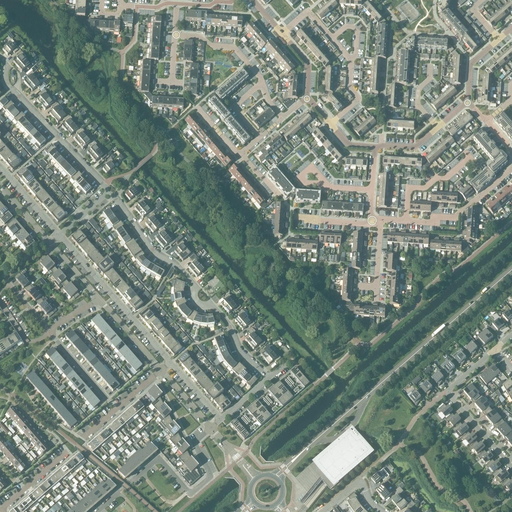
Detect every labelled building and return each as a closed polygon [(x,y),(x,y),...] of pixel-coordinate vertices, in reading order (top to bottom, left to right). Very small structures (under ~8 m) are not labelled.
[(338,6),(338,5),(337,0),(335,2),(332,0),(331,0),(328,3),(334,9),(338,6)] [(439,0),(439,1),(438,4),(437,4),(437,7),(438,7),(438,11),(442,15),(440,17),(442,20),(442,21),(443,23),(444,23),(444,22),(449,28),(450,28),(449,29),(450,31),(451,31),(451,30),(457,36),(456,37),(458,39),(459,38),(461,41),(462,40),(469,35),(448,10),(449,9),(447,6),(450,4),(448,2),(450,0),(439,0)] [(363,7),(367,12),(373,6),(370,2),(367,4),(365,2),(363,6),(363,7)] [(330,13),(334,9),(328,3),(324,7),(330,13)] [(511,8),(508,4),(503,7),(509,14),(511,10),(511,8)] [(367,12),(371,16),(377,10),(373,6),(367,12)] [(326,16),(330,13),(324,7),(320,10),(326,16)] [(503,7),(499,11),(505,17),(509,14),(503,7)] [(465,15),(459,9),(456,11),(462,18),(465,15)] [(321,20),(326,16),(320,10),(316,14),(319,17),(320,19),(321,20)] [(371,16),(374,20),(380,14),(377,10),(371,16)] [(85,12),(75,11),(75,16),(80,17),(80,19),(82,21),(86,17),(86,14),(85,14),(85,12)] [(499,11),(495,14),(501,21),(505,17),(499,11)] [(378,24),(378,25),(383,23),(381,21),(383,19),(384,19),(382,16),(380,14),(374,20),(377,23),(378,24)] [(495,14),(491,18),(497,24),(501,21),(495,14)] [(242,25),(245,25),(246,22),(242,22),(242,18),(237,18),(236,28),(241,28),(242,25)] [(497,24),(491,18),(487,22),(493,28),(497,24)] [(383,23),(378,25),(379,25),(379,26),(378,26),(376,59),(386,60),(386,55),(386,52),(387,42),(388,27),(386,26),(386,22),(383,19),(381,21),(383,23)] [(88,31),(93,31),(94,21),(91,21),(91,20),(88,20),(85,24),(86,25),(88,26),(88,31)] [(245,25),(243,28),(245,30),(248,34),(256,27),(252,23),(249,26),(246,22),(245,25)] [(248,34),(252,38),(259,31),(256,27),(248,34)] [(297,35),(300,39),(307,34),(303,30),(297,35)] [(252,38),(255,41),(263,35),(259,31),(252,38)] [(466,45),(472,39),(474,37),(471,33),(469,35),(462,40),(466,45)] [(300,39),(304,44),(310,38),(307,34),(300,39)] [(255,41),(258,45),(266,39),(263,35),(255,41)] [(441,38),(441,39),(435,39),(433,39),(433,38),(430,38),(430,39),(428,38),(422,38),(422,37),(419,37),(419,38),(415,37),(415,40),(410,40),(407,42),(406,41),(404,43),(405,44),(402,46),(402,52),(399,52),(399,56),(398,56),(398,59),(399,59),(398,65),(398,67),(397,67),(397,70),(398,70),(398,71),(397,78),(396,78),(396,80),(397,80),(397,84),(406,85),(407,78),(407,72),(408,65),(408,59),(409,53),(411,53),(411,49),(414,50),(415,47),(421,48),(428,48),(434,49),(441,49),(448,50),(450,53),(454,50),(450,45),(448,45),(448,40),(444,40),(444,39),(441,38)] [(304,44),(308,48),(314,42),(310,38),(304,44)] [(262,49),(264,47),(269,43),(266,39),(258,45),(262,49)] [(466,45),(470,49),(476,43),(472,39),(466,45)] [(264,47),(267,51),(275,44),(272,41),(269,43),(264,47)] [(3,47),(2,48),(3,51),(7,56),(12,51),(14,53),(19,49),(16,45),(14,47),(11,44),(9,42),(7,44),(3,47)] [(308,48),(311,52),(317,46),(314,42),(308,48)] [(476,43),(470,49),(473,53),(480,47),(476,43)] [(267,51),(271,55),(278,48),(275,44),(267,51)] [(311,52),(315,56),(321,50),(317,46),(311,52)] [(271,55),(274,59),(282,52),(278,48),(271,55)] [(315,56),(318,60),(325,54),(321,50),(315,56)] [(454,57),(454,63),(462,63),(462,58),(459,58),(459,56),(455,51),(451,54),(454,57)] [(511,55),(508,51),(503,54),(509,60),(511,57),(511,55)] [(13,63),(18,67),(26,60),(22,56),(23,54),(21,52),(17,56),(18,58),(13,63)] [(274,59),(277,63),(285,56),(282,52),(274,59)] [(318,60),(322,64),(328,58),(325,54),(318,60)] [(503,54),(499,58),(505,64),(509,60),(503,54)] [(277,63),(281,66),(288,60),(285,56),(277,63)] [(326,68),(326,69),(331,67),(329,65),(332,63),(328,58),(322,64),(325,68),(326,68)] [(499,58),(495,61),(501,68),(505,64),(499,58)] [(26,60),(18,67),(22,72),(27,67),(28,70),(35,64),(33,62),(31,63),(27,59),(26,60)] [(281,66),(284,70),(292,64),(288,60),(281,66)] [(495,61),(491,65),(497,71),(498,73),(502,69),(501,68),(495,61)] [(290,72),(292,75),(295,74),(292,70),(295,68),(292,64),(284,70),(287,74),(290,72)] [(490,71),(487,73),(492,75),(497,71),(491,65),(487,69),(490,71)] [(326,70),(326,76),(334,76),(335,71),(331,70),(331,67),(326,69),(326,70)] [(29,78),(24,82),(28,87),(36,80),(38,78),(35,76),(32,71),(27,76),(29,78)] [(247,78),(243,72),(237,77),(236,78),(227,86),(215,96),(220,102),(233,91),(247,78)] [(483,76),(483,82),(491,82),(492,75),(487,73),(487,77),(483,76)] [(289,78),(288,83),(298,84),(299,78),(295,78),(295,74),(292,75),(292,78),(289,78)] [(452,84),(452,86),(456,88),(457,85),(460,85),(461,79),(453,79),(452,84)] [(36,80),(28,87),(32,92),(37,87),(39,89),(44,85),(42,83),(40,84),(36,80)] [(328,92),(328,95),(333,94),(333,92),(333,87),(325,86),(325,92),(328,92)] [(451,86),(447,90),(452,96),(456,93),(454,90),(456,88),(452,86),(451,86)] [(139,87),(139,93),(144,93),(144,95),(146,97),(147,98),(151,95),(150,94),(150,91),(149,91),(149,88),(139,87)] [(37,101),(41,106),(49,99),(45,94),(47,93),(45,90),(40,95),(42,97),(37,101)] [(447,90),(443,94),(448,100),(452,96),(447,90)] [(198,91),(189,91),(188,93),(187,93),(187,96),(190,100),(192,98),(192,96),(198,97),(198,91)] [(327,100),(331,104),(337,99),(334,95),(333,94),(328,95),(330,97),(327,100)] [(443,94),(439,97),(444,104),(448,100),(443,94)] [(151,95),(147,98),(148,100),(149,101),(152,101),(152,108),(157,108),(158,98),(155,98),(155,97),(152,96),(151,95)] [(337,99),(331,104),(335,108),(341,103),(344,101),(340,96),(337,99)] [(215,112),(226,124),(242,142),(244,145),(250,140),(216,101),(213,98),(212,97),(209,100),(209,101),(209,102),(209,103),(208,104),(209,105),(215,112)] [(439,97),(435,101),(440,107),(444,104),(439,97)] [(0,103),(0,105),(3,109),(10,102),(6,98),(0,103)] [(178,99),(178,109),(183,110),(183,104),(186,104),(187,103),(184,99),(181,98),(181,99),(178,99)] [(52,108),(53,108),(57,104),(53,100),(51,101),(49,99),(41,106),(45,110),(50,106),(52,108)] [(294,99),(287,99),(287,100),(284,102),(283,104),(287,108),(294,102),(294,99)] [(440,107),(435,101),(430,104),(436,111),(440,107)] [(3,109),(6,112),(13,105),(10,102),(3,109)] [(49,114),(53,119),(62,112),(58,107),(59,105),(57,103),(57,104),(53,108),(54,110),(49,114)] [(341,103),(335,108),(338,113),(345,107),(341,103)] [(6,112),(10,116),(17,109),(13,105),(6,112)] [(268,108),(264,112),(270,119),(275,116),(268,108)] [(10,116),(14,120),(21,113),(17,109),(10,116)] [(64,121),(65,120),(69,117),(67,115),(66,116),(62,112),(53,119),(57,123),(63,119),(64,121)] [(264,112),(260,115),(266,122),(270,119),(264,112)] [(14,120),(17,124),(25,117),(21,113),(14,120)] [(468,113),(464,117),(469,123),(473,120),(468,113)] [(306,114),(302,118),(307,124),(311,121),(306,114)] [(511,124),(502,114),(494,121),(511,142),(511,124)] [(260,115),(256,118),(263,126),(264,125),(266,122),(260,115)] [(62,127),(66,132),(74,125),(70,120),(72,118),(70,116),(69,117),(65,120),(67,123),(62,127)] [(191,116),(185,121),(187,124),(188,124),(188,125),(195,120),(196,119),(194,117),(193,118),(191,116)] [(17,124),(21,128),(28,121),(25,117),(17,124)] [(371,117),(367,121),(372,127),(376,123),(371,117)] [(464,117),(460,121),(465,127),(469,123),(464,117)] [(263,126),(256,118),(252,122),(259,129),(263,126)] [(302,118),(298,121),(303,128),(307,124),(302,118)] [(195,120),(188,125),(192,129),(198,124),(196,121),(197,121),(196,119),(195,120)] [(21,128),(25,132),(32,125),(28,121),(21,128)] [(298,121),(294,125),(299,131),(303,128),(298,121)] [(367,121),(363,124),(368,130),(372,127),(367,121)] [(460,121),(456,124),(461,130),(465,127),(460,121)] [(192,129),(190,131),(193,135),(202,127),(203,127),(201,125),(200,126),(199,125),(199,124),(198,124),(192,129)] [(363,124),(359,128),(364,134),(368,130),(363,124)] [(456,124),(452,128),(457,134),(461,130),(456,124)] [(25,132),(29,136),(36,129),(32,125),(25,132)] [(77,134),(78,133),(82,130),(80,128),(78,129),(74,125),(66,132),(70,136),(75,132),(77,134)] [(294,125),(290,129),(295,135),(299,131),(294,125)] [(202,127),(193,135),(197,139),(205,131),(203,129),(204,128),(203,127),(202,127)] [(364,134),(359,128),(355,131),(360,137),(364,134)] [(457,134),(452,128),(447,131),(453,138),(457,134)] [(29,136),(32,139),(40,132),(36,129),(29,136)] [(74,140),(78,145),(87,138),(88,136),(84,131),(82,129),(82,130),(78,133),(79,136),(74,140)] [(290,129),(286,132),(291,138),(295,135),(290,129)] [(312,134),(316,138),(322,133),(319,129),(312,134)] [(197,139),(200,142),(208,135),(205,131),(197,139)] [(507,159),(504,156),(483,131),(474,139),(494,162),(501,156),(502,158),(489,170),(470,186),(478,194),(496,178),(493,175),(507,163),(506,162),(507,161),(507,160),(507,159)] [(32,139),(36,143),(43,136),(40,132),(32,139)] [(291,138),(286,132),(281,136),(287,142),(291,138)] [(316,138),(319,142),(326,137),(322,133),(316,138)] [(208,135),(200,142),(203,146),(205,145),(212,139),(210,137),(211,136),(209,134),(208,135)] [(36,143),(34,145),(38,149),(40,147),(47,140),(43,136),(36,143)] [(278,136),(274,139),(280,147),(284,143),(278,136)] [(449,136),(445,140),(450,146),(455,143),(449,136)] [(319,142),(323,146),(329,141),(326,137),(319,142)] [(89,147),(90,146),(94,143),(92,141),(91,142),(87,138),(78,145),(83,149),(88,145),(89,147)] [(212,139),(205,145),(209,149),(215,143),(216,142),(215,141),(214,141),(212,139)] [(274,139),(270,143),(277,150),(280,147),(274,139)] [(445,140),(441,144),(446,150),(450,146),(445,140)] [(323,146),(326,150),(333,145),(329,141),(323,146)] [(87,153),(91,158),(99,151),(95,146),(97,144),(95,142),(94,143),(90,146),(92,149),(87,153)] [(215,143),(209,149),(212,153),(218,147),(217,145),(218,144),(216,142),(215,143)] [(270,143),(266,146),(273,153),(277,150),(270,143)] [(441,144),(437,147),(442,154),(446,150),(441,144)] [(44,152),(48,156),(55,149),(51,145),(50,146),(47,149),(44,152)] [(326,150),(330,154),(336,149),(333,145),(326,150)] [(266,146),(262,149),(269,157),(273,153),(266,146)] [(218,147),(212,153),(215,156),(222,151),(223,150),(221,148),(220,149),(218,147)] [(437,147),(433,151),(438,157),(442,154),(437,147)] [(2,160),(10,153),(7,149),(0,155),(0,156),(3,160),(2,160)] [(48,156),(52,160),(59,153),(55,149),(48,156)] [(262,149),(258,153),(265,160),(269,157),(262,149)] [(330,154),(333,158),(340,153),(336,149),(330,154)] [(222,151),(215,156),(219,160),(225,155),(224,153),(224,152),(223,150),(222,151)] [(99,151),(91,158),(95,162),(100,158),(102,160),(107,156),(105,154),(103,155),(99,151)] [(433,151),(429,154),(434,161),(438,157),(433,151)] [(3,160),(6,163),(14,157),(10,153),(2,160),(3,160)] [(52,160),(56,164),(63,157),(59,153),(52,160)] [(265,160),(258,153),(254,156),(261,164),(265,160)] [(340,160),(342,162),(344,158),(340,153),(333,158),(337,163),(340,160)] [(424,158),(424,159),(425,163),(427,168),(431,165),(430,164),(434,161),(429,154),(424,158)] [(219,160),(216,162),(220,166),(229,159),(230,158),(228,156),(227,157),(225,155),(219,160)] [(9,167),(17,160),(14,157),(6,163),(9,167)] [(56,164),(59,168),(67,161),(63,157),(56,164)] [(229,159),(220,166),(223,170),(232,163),(230,160),(231,159),(230,158),(229,159)] [(345,167),(350,167),(351,159),(344,158),(342,162),(342,163),(345,163),(345,167)] [(417,158),(416,166),(422,167),(422,163),(425,163),(424,159),(423,159),(417,158)] [(108,165),(103,170),(107,174),(109,175),(111,175),(112,174),(112,175),(116,172),(113,169),(115,167),(112,164),(114,163),(111,159),(106,163),(108,165)] [(17,160),(9,167),(12,171),(13,170),(13,171),(14,171),(17,168),(16,168),(20,164),(17,160)] [(59,168),(63,171),(70,164),(67,161),(59,168)] [(63,171),(67,175),(74,168),(70,164),(63,171)] [(235,166),(229,172),(232,176),(239,170),(240,169),(238,168),(237,168),(235,166)] [(67,175),(71,179),(78,172),(74,168),(67,175)] [(16,175),(20,179),(27,173),(24,169),(16,175)] [(239,170),(232,176),(236,180),(242,174),(241,173),(242,172),(241,171),(240,169),(239,170)] [(268,174),(266,176),(285,198),(286,199),(291,194),(292,195),(291,197),(290,199),(290,200),(291,200),(292,200),(293,198),(294,196),(295,196),(295,203),(297,203),(299,203),(303,204),(319,205),(320,194),(303,192),(295,192),(295,191),(293,190),(292,189),(285,180),(280,174),(275,169),(268,174)] [(71,179),(74,183),(82,176),(78,172),(71,179)] [(22,183),(31,176),(27,173),(20,179),(20,180),(20,179),(23,183),(22,183)] [(242,174),(236,180),(239,183),(245,178),(246,177),(245,175),(244,176),(242,174)] [(23,183),(26,186),(34,180),(31,176),(22,183),(23,183)] [(74,183),(78,187),(85,180),(82,176),(74,183)] [(245,178),(239,183),(242,187),(249,182),(247,179),(248,179),(246,177),(245,178)] [(26,186),(29,190),(37,183),(34,180),(26,186)] [(78,187),(76,189),(80,193),(82,191),(89,184),(85,180),(78,187)] [(249,182),(242,187),(246,191),(252,186),(253,185),(252,183),(251,184),(249,182)] [(32,194),(40,187),(37,183),(29,190),(32,194)] [(89,184),(82,191),(86,195),(90,191),(92,193),(93,192),(94,190),(93,188),(89,184)] [(252,186),(246,191),(249,195),(256,189),(254,187),(255,186),(253,185),(252,186)] [(468,186),(464,190),(470,197),(474,193),(468,186)] [(35,197),(36,197),(43,191),(40,187),(32,194),(33,194),(35,197)] [(470,197),(464,190),(462,188),(458,191),(460,193),(466,200),(470,197)] [(125,193),(125,196),(130,201),(135,196),(136,198),(141,194),(138,190),(136,192),(134,189),(131,191),(129,189),(125,192),(125,193)] [(249,195),(252,199),(259,193),(256,189),(249,195)] [(505,193),(503,195),(509,201),(511,198),(511,196),(505,189),(503,190),(505,193)] [(36,197),(39,201),(46,194),(43,191),(36,197)] [(252,199),(256,203),(262,197),(259,193),(252,199)] [(39,201),(42,205),(50,198),(46,194),(39,201)] [(499,194),(497,195),(505,205),(509,201),(503,195),(501,197),(499,194)] [(452,195),(452,203),(461,204),(462,196),(452,195)] [(498,200),(496,202),(501,208),(505,205),(497,195),(495,197),(498,200)] [(262,197),(256,203),(261,209),(264,206),(266,204),(264,203),(266,201),(267,200),(265,199),(264,199),(262,197)] [(42,205),(45,208),(53,202),(50,198),(42,205)] [(140,205),(135,209),(139,214),(147,207),(148,205),(143,198),(138,203),(140,205)] [(491,200),(489,202),(497,211),(501,208),(496,202),(494,203),(491,200)] [(45,208),(48,212),(56,205),(53,202),(45,208)] [(497,211),(489,202),(487,204),(490,207),(488,208),(493,215),(497,211)] [(51,215),(59,209),(56,205),(48,212),(51,215)] [(103,214),(106,219),(114,213),(111,209),(109,207),(107,208),(106,209),(107,211),(103,214)] [(147,207),(139,214),(143,218),(148,214),(150,216),(153,213),(156,210),(154,208),(153,210),(151,211),(147,207)] [(51,215),(54,219),(62,212),(59,209),(51,215)] [(8,212),(0,218),(0,219),(4,225),(13,218),(8,212)] [(62,212),(54,219),(58,223),(65,216),(62,212)] [(106,219),(109,223),(117,218),(114,213),(106,219)] [(150,220),(145,224),(149,229),(157,222),(153,217),(155,215),(154,214),(153,213),(150,216),(148,217),(150,220)] [(109,223),(112,228),(120,222),(117,218),(109,223)] [(92,219),(88,222),(92,226),(94,228),(96,226),(97,225),(92,219)] [(8,231),(11,234),(20,226),(15,220),(6,227),(9,230),(8,231)] [(112,228),(115,232),(123,227),(120,222),(112,228)] [(158,229),(160,231),(164,228),(165,227),(161,223),(160,224),(157,222),(149,229),(153,233),(158,229)] [(14,236),(16,239),(25,232),(20,226),(11,234),(13,237),(14,236)] [(115,232),(118,237),(127,231),(123,227),(115,232)] [(159,243),(168,236),(169,235),(164,228),(160,231),(159,232),(160,234),(155,239),(159,243)] [(283,231),(274,230),(274,236),(280,236),(279,239),(280,240),(283,237),(282,236),(283,231)] [(71,238),(75,242),(82,236),(79,232),(78,232),(78,231),(75,234),(75,235),(71,238)] [(118,237),(121,241),(130,235),(127,231),(118,237)] [(16,239),(21,244),(30,237),(25,232),(16,239)] [(463,234),(463,237),(467,237),(467,240),(467,243),(472,243),(472,240),(475,241),(475,240),(477,240),(477,235),(475,235),(463,234)] [(121,241),(125,246),(133,240),(130,235),(121,241)] [(75,242),(78,246),(86,239),(82,236),(75,242)] [(168,236),(159,243),(164,248),(169,244),(170,246),(175,242),(173,239),(172,241),(168,236)] [(30,237),(21,244),(27,250),(35,243),(30,237)] [(80,250),(89,243),(86,239),(78,246),(81,249),(80,250)] [(125,246),(127,250),(136,244),(133,240),(125,246)] [(286,250),(291,250),(291,241),(286,241),(285,240),(283,243),(286,244),(286,250)] [(457,240),(456,252),(461,252),(461,249),(465,250),(465,245),(462,245),(462,244),(459,244),(459,240),(457,240)] [(174,252),(178,256),(186,249),(182,245),(184,243),(182,241),(177,245),(179,247),(174,252)] [(81,250),(84,253),(92,246),(89,243),(80,250),(81,250)] [(127,250),(130,253),(138,248),(136,244),(127,250)] [(87,257),(95,250),(92,246),(84,253),(87,257)] [(130,253),(133,257),(141,252),(138,248),(130,253)] [(186,249),(178,256),(182,261),(187,257),(189,259),(194,255),(192,252),(190,254),(186,249)] [(87,257),(90,260),(98,254),(95,250),(87,257)] [(133,257),(136,261),(144,255),(141,252),(133,257)] [(90,260),(94,264),(101,257),(98,254),(90,260)] [(40,264),(44,268),(51,262),(47,258),(45,256),(45,255),(40,260),(42,262),(40,264)] [(136,261),(140,267),(147,259),(144,255),(136,261)] [(94,264),(97,267),(97,268),(104,261),(101,257),(94,264)] [(193,273),(201,266),(202,264),(196,257),(192,262),(193,264),(188,268),(193,273)] [(103,276),(103,275),(111,268),(111,269),(113,266),(107,259),(104,261),(97,268),(97,267),(96,268),(103,276)] [(140,267),(146,271),(151,262),(147,259),(140,267)] [(44,268),(42,269),(46,274),(48,272),(50,271),(52,273),(56,269),(54,267),(55,266),(51,262),(44,268)] [(146,271),(151,274),(156,265),(151,262),(146,271)] [(151,274),(156,276),(161,268),(156,265),(151,274)] [(201,266),(193,273),(197,277),(202,273),(203,275),(208,271),(206,269),(205,270),(201,266)] [(103,275),(106,279),(114,272),(111,269),(111,268),(103,275)] [(161,268),(156,276),(160,279),(165,270),(161,268)] [(175,269),(172,268),(166,278),(169,280),(175,269)] [(52,277),(55,281),(62,275),(59,271),(58,271),(56,269),(52,273),(54,275),(52,277)] [(109,282),(110,282),(117,276),(114,272),(106,279),(109,282)] [(16,281),(20,285),(27,279),(23,275),(21,276),(19,274),(14,278),(15,278),(17,280),(16,281)] [(60,289),(63,286),(67,282),(66,280),(66,279),(62,275),(55,281),(54,283),(60,289)] [(110,282),(113,286),(120,279),(117,276),(110,282)] [(27,279),(20,285),(24,289),(26,291),(31,287),(32,286),(30,284),(31,283),(32,282),(29,277),(27,279)] [(113,286),(116,290),(124,283),(120,279),(113,286)] [(176,281),(174,288),(184,290),(185,284),(185,282),(183,281),(182,280),(181,283),(176,281)] [(63,290),(67,294),(74,288),(70,284),(69,284),(67,282),(63,286),(65,288),(63,290)] [(116,290),(119,293),(127,286),(124,283),(116,290)] [(31,287),(26,291),(28,293),(27,294),(31,298),(38,292),(34,288),(32,286),(31,287)] [(119,293),(122,297),(130,290),(127,286),(119,293)] [(156,294),(157,299),(160,298),(160,294),(162,292),(165,286),(161,286),(156,294)] [(74,288),(67,294),(70,299),(72,297),(75,299),(79,295),(77,293),(74,288)] [(122,297),(125,300),(133,294),(130,290),(122,297)] [(38,292),(31,298),(35,302),(36,302),(37,304),(42,300),(44,299),(42,296),(38,292)] [(128,304),(136,297),(133,294),(125,300),(128,304)] [(220,305),(224,309),(233,302),(228,298),(230,296),(228,294),(224,298),(225,300),(220,305)] [(128,304),(132,308),(139,301),(136,297),(128,304)] [(351,297),(343,297),(342,306),(348,307),(352,303),(351,303),(351,297)] [(42,300),(37,304),(39,307),(43,311),(50,305),(51,304),(45,298),(44,299),(42,300)] [(174,302),(177,309),(186,304),(184,299),(174,302)] [(233,302),(224,309),(228,314),(234,310),(235,312),(240,307),(238,305),(239,305),(235,300),(233,302)] [(399,301),(391,300),(390,305),(389,306),(392,309),(393,308),(393,306),(401,306),(402,301),(399,301)] [(139,301),(132,308),(135,311),(139,308),(139,309),(143,306),(142,306),(142,305),(143,305),(139,301)] [(50,305),(43,311),(46,316),(47,315),(49,317),(49,318),(54,314),(57,311),(51,304),(50,305)] [(177,309),(181,315),(189,308),(186,304),(177,309)] [(353,305),(348,309),(350,310),(349,314),(354,315),(354,316),(359,316),(360,308),(355,307),(354,306),(353,305)] [(181,315),(187,320),(193,311),(189,308),(181,315)] [(139,316),(142,320),(150,313),(147,309),(143,313),(142,312),(139,315),(139,316)] [(380,309),(380,317),(385,318),(386,312),(388,312),(389,311),(387,309),(386,309),(380,309)] [(240,317),(235,321),(239,326),(247,319),(243,314),(244,312),(243,310),(238,314),(240,317)] [(187,320),(193,323),(197,314),(193,311),(187,320)] [(500,318),(505,323),(507,321),(508,322),(510,320),(511,321),(511,313),(509,311),(500,318)] [(143,320),(145,323),(153,317),(150,313),(142,320),(143,320)] [(193,323),(200,325),(202,315),(197,314),(193,323)] [(207,316),(206,326),(214,325),(213,320),(216,319),(215,317),(214,316),(212,315),(207,316)] [(93,318),(90,320),(91,322),(95,326),(101,320),(98,316),(94,319),(93,318)] [(145,323),(149,327),(156,320),(153,317),(145,323)] [(247,319),(239,326),(243,330),(248,326),(250,328),(254,324),(252,322),(251,323),(247,319)] [(501,330),(506,328),(499,319),(490,327),(495,332),(497,330),(498,331),(500,329),(501,330)] [(95,326),(98,329),(105,324),(101,320),(95,326)] [(152,330),(152,331),(159,324),(156,320),(149,327),(152,330)] [(155,334),(162,328),(165,326),(161,322),(159,324),(152,331),(155,334)] [(98,329),(102,333),(108,328),(105,324),(98,329)] [(102,333),(105,337),(111,331),(108,328),(102,333)] [(155,334),(158,338),(166,331),(162,328),(155,334)] [(488,328),(482,333),(489,342),(495,336),(488,328)] [(245,340),(249,345),(257,338),(259,336),(253,329),(248,334),(250,336),(245,340)] [(105,337),(108,341),(115,335),(111,331),(105,337)] [(158,338),(161,341),(169,335),(166,331),(158,338)] [(65,337),(69,342),(75,336),(72,332),(65,337)] [(16,333),(11,336),(16,345),(21,341),(16,333)] [(489,342),(482,333),(475,339),(482,347),(489,342)] [(108,341),(112,345),(118,339),(115,335),(108,341)] [(161,341),(164,345),(172,338),(169,335),(161,341)] [(11,336),(6,339),(12,348),(16,345),(11,336)] [(69,342),(72,345),(79,340),(75,336),(69,342)] [(214,340),(216,345),(225,342),(223,336),(214,340)] [(164,345),(168,349),(175,342),(172,338),(164,345)] [(257,338),(249,345),(253,350),(258,345),(260,347),(265,343),(263,341),(261,342),(257,338)] [(6,339),(1,343),(7,351),(12,348),(6,339)] [(112,345),(115,349),(121,343),(118,339),(112,345)] [(72,345),(76,349),(82,343),(79,340),(72,345)] [(474,341),(466,349),(473,357),(476,352),(475,351),(477,349),(477,348),(479,346),(474,341)] [(170,352),(171,352),(178,346),(175,342),(168,349),(170,352)] [(216,345),(218,350),(227,347),(225,342),(216,345)] [(76,349),(79,353),(85,347),(82,343),(76,349)] [(115,349),(118,353),(125,347),(121,343),(115,349)] [(265,360),(273,353),(276,351),(272,346),(271,347),(269,345),(264,349),(266,351),(261,355),(265,360)] [(178,346),(171,352),(174,356),(178,353),(182,350),(178,346)] [(79,353),(82,357),(89,351),(85,347),(79,353)] [(118,353),(122,356),(128,351),(125,347),(118,353)] [(218,350),(220,355),(229,352),(227,347),(218,350)] [(46,355),(49,359),(56,353),(52,349),(46,355)] [(82,357),(86,361),(92,355),(89,351),(82,357)] [(122,356),(125,360),(132,355),(128,351),(122,356)] [(181,365),(189,358),(191,356),(186,351),(183,354),(184,356),(178,361),(181,365)] [(465,362),(464,361),(466,358),(465,358),(467,356),(463,351),(454,358),(462,367),(465,362)] [(220,355),(223,362),(232,356),(231,356),(229,352),(220,355)] [(49,359),(53,362),(59,357),(56,353),(49,359)] [(273,353),(265,360),(269,365),(274,360),(276,362),(281,358),(279,356),(277,358),(273,353)] [(86,361),(89,365),(95,359),(92,355),(86,361)] [(125,360),(128,364),(135,358),(132,355),(125,360)] [(223,362),(228,367),(235,360),(232,356),(223,362)] [(53,362),(56,366),(62,361),(59,357),(53,362)] [(449,357),(447,359),(450,363),(443,368),(450,376),(454,372),(452,370),(455,368),(454,367),(456,366),(452,361),(449,357)] [(128,364),(132,368),(138,362),(135,358),(128,364)] [(182,365),(184,368),(192,362),(189,358),(181,365),(182,365)] [(89,365),(92,368),(99,363),(95,359),(89,365)] [(228,367),(231,371),(238,363),(235,360),(228,367)] [(56,366),(59,370),(66,364),(62,361),(56,366)] [(138,362),(132,368),(135,372),(136,372),(137,373),(140,371),(139,369),(142,366),(138,362)] [(187,372),(195,365),(192,362),(184,368),(188,372),(187,372)] [(92,368),(96,372),(102,367),(99,363),(92,368)] [(231,371),(235,374),(242,366),(238,363),(231,371)] [(59,370),(63,374),(69,368),(66,364),(59,370)] [(188,372),(191,375),(198,369),(195,365),(187,372),(188,372)] [(235,374),(239,377),(245,370),(242,366),(235,374)] [(494,366),(489,370),(496,377),(500,373),(494,366)] [(96,372),(99,376),(106,370),(102,367),(96,372)] [(63,374),(66,378),(73,372),(69,368),(63,374)] [(290,372),(295,378),(300,373),(295,368),(290,372)] [(193,379),(193,380),(202,372),(198,369),(191,375),(194,379),(193,379)] [(99,376),(102,380),(109,374),(106,370),(99,376)] [(240,383),(242,380),(249,373),(245,370),(239,377),(236,380),(240,383)] [(445,375),(441,370),(432,378),(439,386),(442,382),(441,380),(444,378),(443,377),(445,375)] [(489,370),(485,374),(491,381),(496,377),(489,370)] [(66,378),(69,382),(76,376),(73,372),(66,378)] [(197,383),(205,376),(202,372),(193,380),(194,379),(197,382),(197,383)] [(26,378),(30,382),(36,377),(33,373),(26,378)] [(242,380),(246,384),(253,377),(249,373),(242,380)] [(295,378),(300,383),(305,379),(300,373),(295,378)] [(102,380),(106,384),(112,378),(109,374),(102,380)] [(491,381),(485,374),(480,378),(486,385),(491,381)] [(69,382),(73,386),(79,380),(76,376),(69,382)] [(197,383),(200,386),(208,380),(205,376),(197,383)] [(30,382),(33,386),(40,381),(36,377),(30,382)] [(253,377),(246,384),(250,388),(257,381),(253,377)] [(106,384),(109,388),(116,382),(112,378),(106,384)] [(305,379),(300,383),(304,388),(309,384),(305,379)] [(73,386),(76,390),(83,384),(79,380),(73,386)] [(200,386),(203,390),(211,383),(208,380),(200,386)] [(429,380),(421,388),(428,396),(431,391),(430,390),(432,388),(432,387),(434,385),(433,385),(432,383),(429,380)] [(503,386),(506,391),(511,386),(511,383),(510,380),(503,386)] [(33,386),(36,390),(43,384),(40,381),(33,386)] [(116,382),(109,388),(113,392),(116,389),(117,390),(120,388),(119,386),(116,382)] [(279,382),(274,387),(278,392),(284,387),(279,382)] [(204,390),(206,393),(207,394),(214,387),(211,383),(203,390),(204,390)] [(36,390),(40,394),(46,388),(43,384),(36,390)] [(76,390),(80,393),(86,388),(83,384),(76,390)] [(464,392),(467,396),(476,389),(471,384),(467,387),(468,388),(464,392)] [(212,402),(213,401),(221,394),(223,392),(216,385),(214,387),(207,394),(206,393),(206,394),(212,402)] [(147,393),(151,397),(158,391),(155,387),(147,393)] [(268,391),(273,397),(278,392),(274,387),(268,391)] [(278,392),(283,398),(289,393),(284,387),(278,392)] [(40,394),(43,398),(50,392),(46,388),(40,394)] [(80,393),(83,397),(89,392),(86,388),(80,393)] [(472,400),(473,402),(481,396),(476,389),(467,396),(471,401),(472,400)] [(422,395),(418,390),(409,398),(416,406),(420,401),(419,400),(421,398),(420,397),(422,395)] [(151,397),(155,401),(159,397),(162,395),(158,391),(151,397)] [(43,398),(46,402),(53,396),(50,392),(43,398)] [(83,397),(86,401),(93,395),(89,392),(83,397)] [(273,397),(278,402),(283,398),(278,392),(273,397)] [(289,393),(283,398),(288,403),(293,398),(290,395),(292,393),(290,392),(289,393)] [(215,405),(216,405),(224,398),(221,394),(213,401),(216,404),(215,405)] [(86,401),(90,405),(96,399),(93,395),(86,401)] [(46,402),(50,406),(56,400),(53,396),(46,402)] [(475,405),(479,409),(487,402),(481,396),(473,402),(475,405)] [(151,404),(157,411),(164,405),(163,405),(159,397),(155,401),(151,404)] [(219,408),(227,402),(224,398),(216,405),(219,408)] [(283,398),(278,402),(282,407),(288,403),(283,398)] [(96,399),(90,405),(93,409),(95,410),(98,407),(96,406),(100,403),(96,399)] [(50,406),(53,409),(60,404),(56,400),(50,406)] [(227,402),(219,408),(223,412),(230,406),(231,406),(233,404),(229,400),(227,402)] [(138,401),(134,405),(140,411),(142,413),(145,410),(145,409),(145,408),(138,401)] [(257,401),(252,406),(257,411),(262,406),(257,401)] [(483,413),(484,415),(492,408),(487,402),(479,409),(482,413),(483,413)] [(53,409),(57,413),(63,408),(60,404),(53,409)] [(131,408),(136,414),(138,416),(142,413),(140,411),(134,405),(131,408)] [(157,411),(160,415),(167,409),(164,405),(157,411)] [(437,411),(440,414),(441,412),(445,417),(452,411),(449,407),(447,408),(444,405),(437,411)] [(247,410),(251,416),(257,411),(252,406),(247,410)] [(257,411),(261,417),(267,412),(262,406),(257,411)] [(6,413),(10,418),(17,411),(13,407),(11,409),(11,408),(8,411),(8,412),(6,413)] [(63,408),(57,413),(60,417),(66,412),(68,410),(67,409),(65,410),(63,408)] [(131,408),(127,411),(133,418),(136,414),(131,408)] [(486,418),(490,422),(498,415),(492,408),(484,415),(486,417),(486,418)] [(158,417),(161,421),(164,419),(168,415),(169,415),(171,413),(167,409),(160,415),(158,417)] [(10,418),(14,422),(21,415),(17,411),(10,418)] [(127,411),(123,414),(129,421),(133,418),(127,411)] [(251,416),(256,421),(261,417),(257,411),(251,416)] [(60,417),(63,421),(70,415),(66,412),(60,417)] [(267,412),(261,417),(266,422),(271,417),(267,412)] [(120,417),(126,424),(127,426),(131,423),(129,421),(123,414),(120,417)] [(452,414),(445,420),(448,423),(449,422),(453,427),(460,420),(457,416),(455,417),(452,414)] [(14,422),(12,423),(15,427),(17,426),(24,420),(21,415),(14,422)] [(63,421),(67,425),(73,419),(70,415),(63,421)] [(160,422),(158,424),(164,431),(166,429),(172,423),(169,415),(168,415),(164,419),(161,421),(160,422)] [(494,426),(495,428),(503,421),(498,415),(490,422),(493,426),(494,426)] [(120,417),(116,420),(122,427),(126,424),(120,417)] [(261,417),(256,421),(261,426),(266,422),(261,417)] [(73,419),(67,425),(70,429),(73,426),(75,428),(78,425),(76,424),(77,423),(73,419)] [(17,426),(21,430),(28,424),(24,420),(17,426)] [(116,420),(112,424),(118,430),(122,427),(116,420)] [(230,424),(235,430),(240,425),(235,420),(230,424)] [(497,430),(501,434),(509,427),(503,421),(495,428),(497,430)] [(164,431),(163,431),(167,435),(169,433),(176,427),(173,422),(172,423),(166,429),(164,431)] [(457,431),(461,436),(468,430),(465,425),(464,427),(460,423),(453,429),(456,432),(457,431)] [(21,430),(24,434),(31,428),(28,424),(21,430)] [(112,424),(109,427),(115,434),(118,430),(112,424)] [(235,430),(240,435),(245,431),(240,425),(235,430)] [(109,427),(105,430),(111,437),(115,434),(109,427)] [(167,435),(170,439),(173,437),(178,433),(180,431),(176,427),(169,433),(167,435)] [(505,438),(507,440),(511,435),(511,431),(509,427),(501,434),(504,439),(505,438)] [(24,434),(28,438),(35,432),(31,428),(24,434)] [(105,430),(101,433),(109,442),(113,439),(105,430)] [(309,465),(331,490),(372,454),(371,453),(350,430),(309,465)] [(245,431),(240,435),(244,440),(249,436),(245,431)] [(28,438),(31,442),(38,436),(35,432),(28,438)] [(464,441),(465,440),(469,445),(476,439),(473,435),(472,436),(468,432),(461,438),(464,441)] [(98,436),(104,443),(106,445),(109,442),(101,433),(98,436)] [(169,440),(175,447),(181,441),(178,433),(173,437),(170,439),(169,440)] [(31,442),(35,446),(42,440),(38,436),(31,442)] [(98,436),(94,439),(100,446),(104,443),(98,436)] [(94,439),(91,443),(96,449),(100,446),(94,439)] [(35,446),(39,450),(46,444),(42,440),(35,446)] [(177,452),(178,451),(186,444),(182,440),(181,441),(175,447),(173,448),(177,452)] [(144,445),(147,447),(153,455),(157,451),(151,444),(149,441),(144,445)] [(476,441),(469,448),(472,451),(473,449),(477,454),(485,448),(481,444),(480,445),(476,441)] [(0,447),(0,451),(2,453),(9,447),(5,443),(0,447)] [(96,449),(91,443),(87,446),(93,453),(96,449)] [(46,444),(39,450),(42,454),(44,453),(45,453),(48,451),(47,450),(49,448),(46,444)] [(178,451),(182,455),(187,451),(189,449),(186,444),(178,451)] [(2,453),(6,457),(13,451),(9,447),(2,453)] [(147,447),(142,451),(149,458),(153,455),(147,447)] [(140,449),(136,452),(145,462),(149,458),(142,451),(140,449)] [(134,450),(130,453),(132,456),(141,465),(145,462),(136,452),(134,450)] [(6,457),(9,461),(16,455),(13,451),(6,457)] [(178,458),(175,460),(178,463),(180,463),(181,462),(184,465),(191,458),(190,459),(187,451),(182,455),(178,458)] [(484,451),(477,457),(480,459),(480,460),(481,459),(482,460),(485,463),(486,463),(487,465),(490,462),(489,460),(490,460),(493,457),(489,453),(488,454),(484,451)] [(130,453),(126,457),(128,459),(137,469),(141,465),(132,456),(130,453)] [(13,466),(20,459),(21,458),(18,454),(16,455),(9,461),(13,466)] [(78,454),(74,457),(80,464),(84,460),(78,454)] [(74,457),(71,460),(79,469),(82,466),(80,464),(74,457)] [(191,458),(184,465),(176,471),(190,486),(200,477),(196,469),(198,467),(191,458)] [(13,466),(16,470),(23,464),(20,459),(13,466)] [(124,463),(126,465),(133,472),(137,469),(128,459),(124,463)] [(71,460),(67,463),(75,472),(79,469),(71,460)] [(496,464),(493,460),(490,462),(487,465),(485,466),(488,469),(489,468),(493,473),(501,466),(497,462),(496,464)] [(67,463),(63,466),(71,476),(75,472),(67,463)] [(23,464),(16,470),(20,474),(22,472),(22,473),(26,470),(25,470),(27,468),(23,464)] [(126,465),(122,469),(128,476),(133,472),(126,465)] [(60,470),(66,476),(68,479),(71,476),(63,466),(60,470)] [(128,476),(122,469),(118,472),(124,480),(128,476)] [(379,473),(371,479),(376,484),(382,479),(383,481),(389,476),(383,469),(381,471),(379,473)] [(501,469),(493,475),(496,478),(495,478),(497,481),(499,484),(501,482),(509,476),(505,472),(504,473),(501,469)] [(60,470),(56,473),(62,479),(66,476),(60,470)] [(56,473),(52,476),(58,483),(62,479),(56,473)] [(52,476),(49,479),(55,486),(58,483),(52,476)] [(504,487),(505,486),(510,491),(511,488),(511,481),(511,482),(509,478),(501,485),(504,487)] [(49,479),(45,482),(51,489),(53,491),(57,488),(55,486),(49,479)] [(109,480),(105,484),(111,491),(115,487),(109,480)] [(103,481),(99,485),(107,495),(111,491),(105,484),(103,481)] [(45,482),(41,485),(49,494),(53,491),(51,489),(45,482)] [(384,484),(376,491),(380,496),(388,489),(386,487),(387,486),(387,485),(387,483),(387,482),(385,483),(384,484)] [(38,489),(44,495),(45,497),(49,494),(41,485),(38,489)] [(99,485),(95,488),(103,498),(107,495),(99,485)] [(95,488),(90,492),(99,502),(103,498),(95,488)] [(38,489),(34,492),(40,498),(44,495),(38,489)] [(388,489),(380,496),(385,500),(392,494),(388,489)] [(392,501),(396,506),(405,498),(403,499),(400,495),(404,491),(402,489),(396,494),(398,496),(392,501)] [(34,492),(31,495),(37,502),(40,498),(34,492)] [(90,492),(86,496),(95,505),(99,502),(90,492)] [(347,502),(351,508),(359,503),(356,498),(358,497),(354,493),(348,498),(350,501),(347,502)] [(31,495),(27,498),(35,507),(38,504),(37,502),(31,495)] [(86,496),(82,499),(91,509),(95,505),(86,496)] [(23,501),(29,508),(31,510),(35,507),(27,498),(23,501)] [(406,505),(408,507),(414,503),(412,501),(409,503),(405,498),(396,506),(400,511),(406,505)] [(82,499),(78,503),(86,511),(87,511),(91,509),(82,499)] [(23,501),(20,504),(26,511),(29,508),(23,501)] [(86,511),(78,503),(74,506),(79,511),(86,511)] [(351,508),(353,511),(355,511),(362,507),(359,503),(351,508)] [(406,511),(415,511),(412,508),(415,505),(414,503),(408,507),(410,510),(406,511)]
